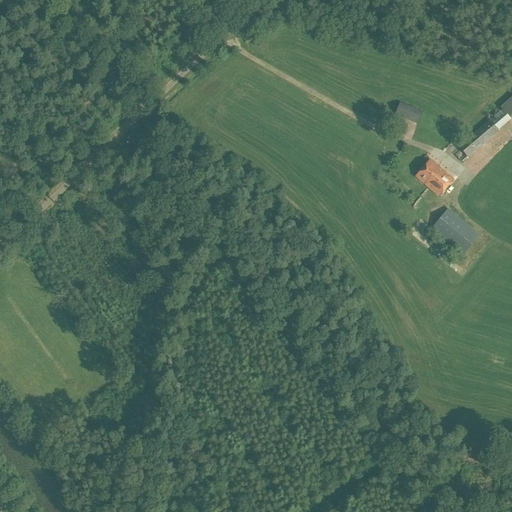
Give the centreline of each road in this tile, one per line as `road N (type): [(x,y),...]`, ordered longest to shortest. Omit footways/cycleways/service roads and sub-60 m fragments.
road 1 (unclassified): [(0,250),(202,55),(288,0)]
road 2 (track): [(325,511),(406,458),(449,511)]
